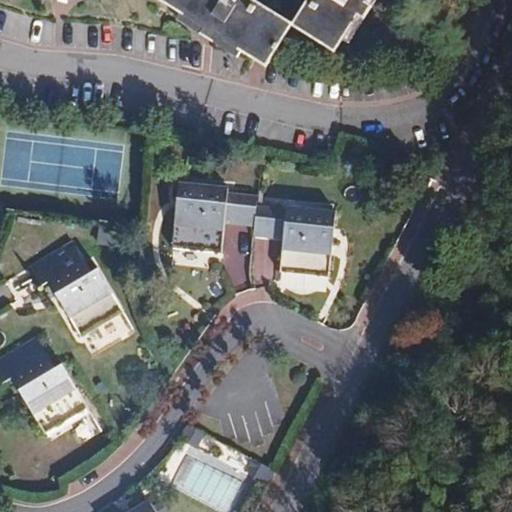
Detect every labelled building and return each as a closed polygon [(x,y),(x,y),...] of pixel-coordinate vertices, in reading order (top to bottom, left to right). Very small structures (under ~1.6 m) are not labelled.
[(251,48),(264,56),(289,15),(263,0),(168,0),(197,17),(193,23),(246,55),(251,48)] [(315,0),(301,23),(344,49),(353,36),(358,39),(381,0),(315,0)] [(301,23),(289,15),(264,56),(277,64),(301,23)] [(225,186),(175,181),(168,246),(218,251),(221,221),(251,224),(250,233),(281,237),(277,269),(327,275),(334,209),(284,204),(284,208),(254,204),(255,194),(225,191),(225,186)] [(35,286),(44,280),(77,335),(120,309),(94,267),(87,271),(68,240),(23,266),(35,286)] [(51,366),(32,336),(0,355),(0,381),(9,376),(40,431),(83,406),(58,362),(51,366)] [(184,455),(172,480),(178,484),(191,458),(184,455)] [(154,511),(146,498),(122,511),(154,511)]
